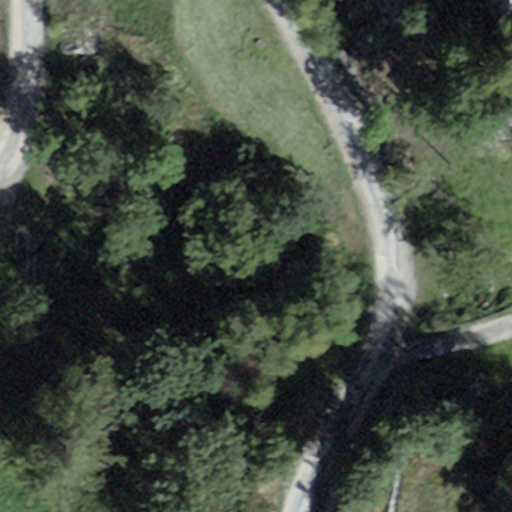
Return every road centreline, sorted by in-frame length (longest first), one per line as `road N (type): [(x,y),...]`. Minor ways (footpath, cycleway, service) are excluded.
road 1 (residential): [(315,511),(413,294),(389,186),(281,0)]
road 2 (residential): [(40,0),(29,133),(0,183)]
